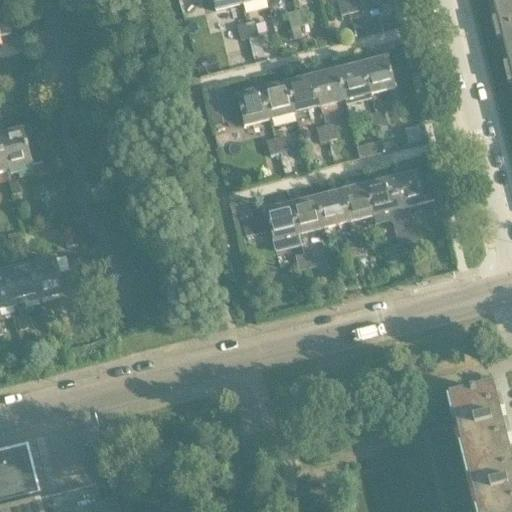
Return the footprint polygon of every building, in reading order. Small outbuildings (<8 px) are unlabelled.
[(214,14),(210,0),(204,0),(208,15),(214,14)] [(212,0),(216,13),(241,7),(239,0),(212,0)] [(339,2),(342,17),(350,15),(347,0),(339,2)] [(355,0),(348,0),(347,0),(350,15),(359,13),(355,0)] [(511,0),(493,0),(511,75),(511,0)] [(305,11),(297,13),(300,27),(309,25),(305,11)] [(0,38),(11,36),(5,13),(0,14),(0,38)] [(288,15),(292,29),(300,27),(297,13),(288,15)] [(255,23),(246,25),(250,40),(258,38),(255,23)] [(250,40),(246,25),(238,28),(242,42),(250,40)] [(362,25),(353,27),(357,40),(365,38),(362,25)] [(299,29),(291,31),(294,42),(302,40),(299,29)] [(396,90),(388,60),(363,67),(371,97),(396,90)] [(371,97),(363,67),(338,73),(346,103),(347,108),(372,102),(371,97)] [(346,103),(338,73),(313,79),(321,109),(346,103)] [(313,79),(288,86),(296,115),(321,109),(313,79)] [(288,86),(263,92),(270,122),(296,115),(288,86)] [(210,90),(211,123),(231,123),(231,90),(210,90)] [(263,92),(237,98),(244,128),(270,122),(263,92)] [(384,114),(375,116),(379,131),(388,128),(384,114)] [(367,118),(371,133),(379,131),(375,116),(367,118)] [(410,141),(424,137),(421,125),(407,129),(410,141)] [(334,126),(325,128),(329,143),(337,141),(334,126)] [(317,131),(321,145),(329,143),(325,128),(317,131)] [(24,132),(0,137),(0,143),(8,174),(43,165),(38,144),(28,147),(24,132)] [(283,139),(275,141),(279,156),(287,154),(283,139)] [(267,143),(270,158),(279,156),(275,141),(267,143)] [(435,203),(428,177),(418,179),(417,176),(392,182),(399,212),(435,203)] [(399,212),(392,182),(368,188),(375,218),(377,226),(388,223),(394,226),(396,234),(404,231),(399,212)] [(10,184),(13,197),(21,195),(18,183),(10,184)] [(375,218),(368,188),(342,194),(349,224),(375,218)] [(342,194),(317,201),(324,231),(349,224),(342,194)] [(324,231),(317,201),(292,207),(299,237),(324,231)] [(299,237),(292,207),(266,214),(273,243),(272,244),(275,255),(302,248),(299,237)] [(416,244),(413,229),(404,231),(408,246),(416,244)] [(408,246),(404,231),(396,234),(400,249),(408,246)] [(363,242),(354,244),(358,259),(367,257),(363,242)] [(345,246),(349,261),(358,259),(354,244),(345,246)] [(313,254),(304,257),(308,272),(317,269),(313,254)] [(300,274),(308,272),(304,257),(296,259),(300,274)] [(56,261),(32,267),(40,303),(76,294),(71,274),(60,276),(56,261)] [(32,267),(6,273),(15,309),(40,303),(32,267)] [(6,273),(0,274),(0,312),(15,309),(6,273)] [(50,312),(43,313),(46,326),(53,324),(50,312)] [(18,320),(21,332),(29,330),(26,318),(18,320)] [(495,393),(451,404),(467,468),(511,458),(495,393)] [(27,448),(0,454),(0,504),(39,495),(27,448)] [(511,511),(511,462),(511,458),(467,468),(477,511),(511,511)] [(95,489),(0,511),(119,511),(117,502),(99,506),(95,489)]
